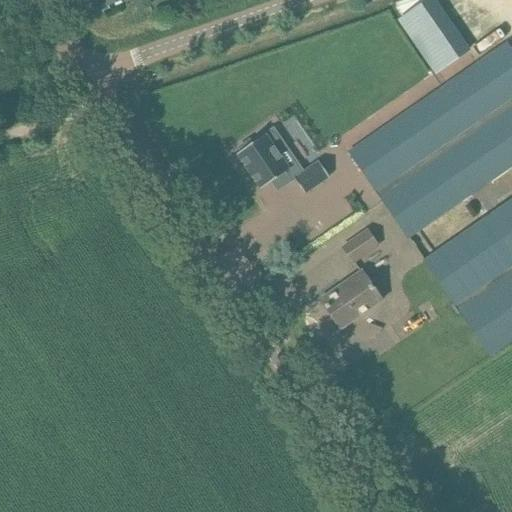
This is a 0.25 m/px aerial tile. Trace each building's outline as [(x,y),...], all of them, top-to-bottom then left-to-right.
[(94,0),(99,10),(122,0),(94,0)] [(472,50),(436,0),(405,0),(391,10),(436,75),(472,50)] [(511,52),(507,44),(349,152),(409,238),(511,166),(511,52)] [(329,177),(319,162),(303,173),(273,130),(252,144),(249,141),(238,148),(241,152),(237,155),(261,190),(278,178),(283,187),(294,179),(304,194),(329,177)] [(425,261),(424,261),(489,355),(490,356),(494,353),(511,340),(511,200),(482,222),(425,261)] [(353,263),(377,246),(367,231),(343,248),(353,263)] [(320,300),(341,330),(382,301),(361,272),(350,280),(352,283),(343,289),(340,286),(320,300)]
